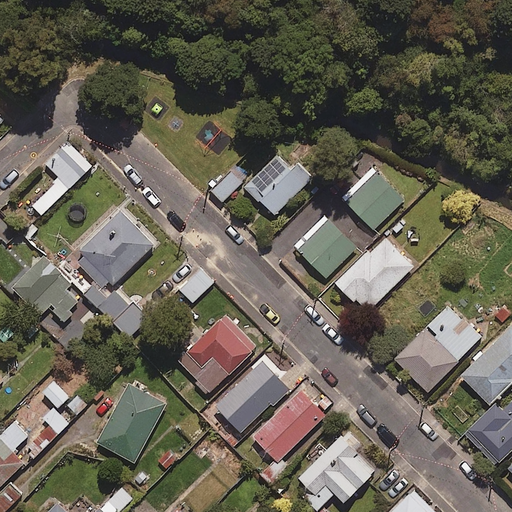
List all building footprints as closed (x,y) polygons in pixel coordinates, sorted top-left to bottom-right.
[(94,167),(69,141),(47,163),(62,178),(33,206),(43,216),(94,167)] [(292,167),(278,155),(247,188),(277,216),(314,177),(298,161),(292,167)] [(406,200),(376,169),(346,199),(376,230),(406,200)] [(243,183),(233,173),(214,192),(224,202),(243,183)] [(156,246),(119,209),(79,249),(88,259),(80,266),(98,284),(88,293),(131,338),(150,320),(134,303),(131,305),(114,288),(156,246)] [(359,248),(330,220),(300,251),(328,279),(359,248)] [(416,267),(386,238),(339,285),(368,314),(416,267)] [(41,321),(70,349),(104,314),(46,258),(16,289),(45,317),(41,321)] [(215,283),(202,270),(182,290),(195,303),(215,283)] [(484,337),(450,305),(397,361),(431,393),(484,337)] [(253,354),(223,321),(181,361),(211,393),(253,354)] [(511,383),(511,328),(464,377),(491,405),(511,383)] [(290,388),(265,362),(218,408),(243,433),(290,388)] [(71,399),(56,382),(45,392),(60,409),(71,399)] [(168,406),(131,385),(99,443),(137,464),(168,406)] [(303,392),(256,438),(277,459),(263,473),(273,483),(291,465),(284,459),(327,417),(303,392)] [(511,402),(504,411),(498,405),(468,435),(499,466),(511,453),(511,402)] [(70,423),(55,409),(45,420),(60,434),(70,423)] [(29,437),(15,422),(0,436),(0,490),(27,464),(15,452),(29,437)] [(50,427),(35,440),(44,450),(59,437),(50,427)] [(301,498),(314,511),(328,511),(324,507),(337,494),(346,504),(378,474),(357,451),(362,446),(348,431),(299,477),(311,489),(301,498)] [(0,511),(5,511),(24,495),(14,485),(0,497),(0,511)] [(119,511),(131,499),(120,489),(98,511),(65,511),(58,505),(51,511),(119,511)] [(436,511),(413,490),(392,511),(436,511)]
